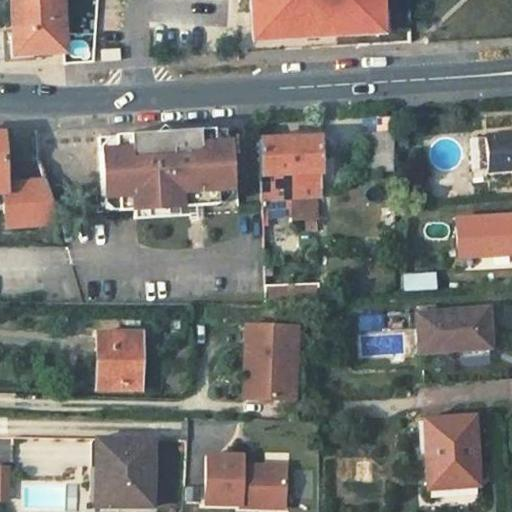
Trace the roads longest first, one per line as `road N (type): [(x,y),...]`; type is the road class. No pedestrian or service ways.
road 1 (secondary): [(0,103),(511,71)]
road 2 (unknown): [(205,401),(48,400),(0,391)]
